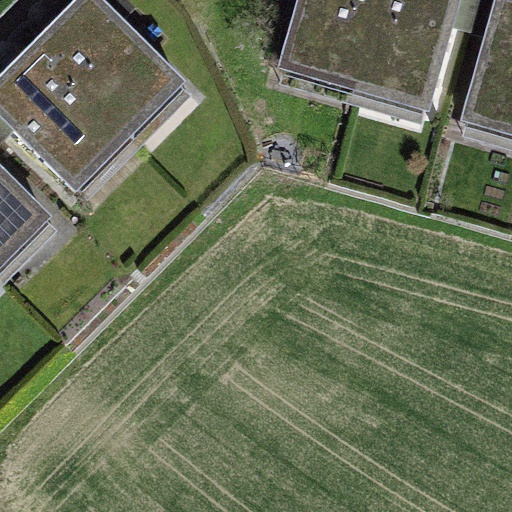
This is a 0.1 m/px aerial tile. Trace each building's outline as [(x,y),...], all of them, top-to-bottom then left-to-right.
[(303,0),(280,82),(362,105),(392,0),(303,0)] [(464,0),(392,0),(362,105),(429,124),(464,0)] [(460,136),(511,151),(511,4),(500,1),(460,136)] [(180,99),(82,2),(0,85),(0,112),(84,196),(180,99)] [(0,277),(44,233),(0,190),(0,277)]
